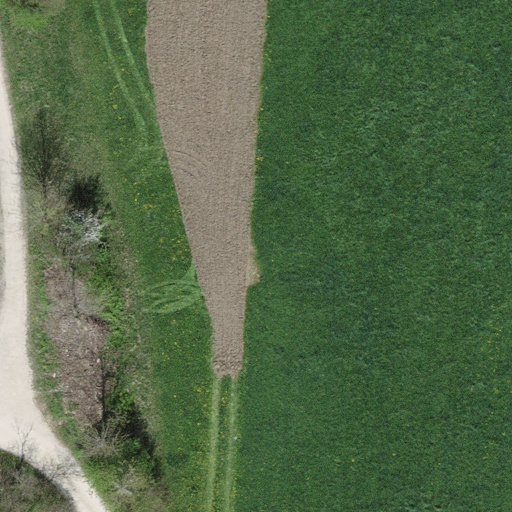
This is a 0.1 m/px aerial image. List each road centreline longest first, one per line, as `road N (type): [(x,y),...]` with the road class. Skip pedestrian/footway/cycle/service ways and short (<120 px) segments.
road 1 (track): [(6,161),(12,404)]
road 2 (track): [(12,404),(79,511)]
